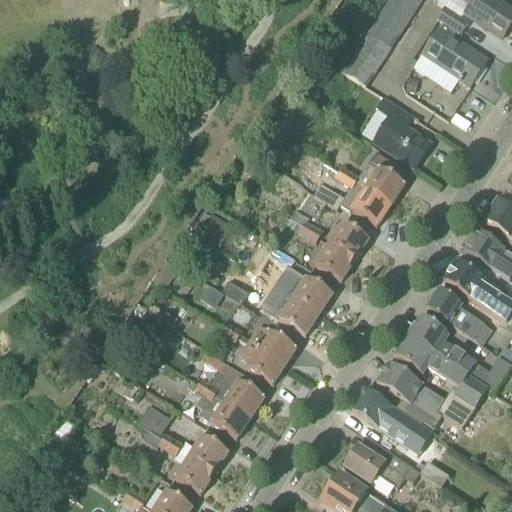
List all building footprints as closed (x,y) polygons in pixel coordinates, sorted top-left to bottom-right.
[(390,0),(341,75),(365,90),(423,0),(390,0)] [(501,43),(511,26),(511,15),(488,0),(455,0),(455,1),(469,10),(464,17),(488,33),(487,33),(501,43)] [(436,23),(454,35),(461,39),(468,27),(444,12),(436,23)] [(458,85),(469,92),(487,65),(439,34),(413,73),(450,97),(458,85)] [(418,85),(408,83),(405,96),(415,98),(418,85)] [(383,102),(362,137),(414,172),(429,149),(403,131),(410,120),(383,102)] [(366,175),(364,174),(359,183),(355,188),(365,194),(390,211),(404,190),(394,184),(401,173),(377,158),(366,175)] [(343,187),(350,177),(342,172),(335,182),(343,187)] [(347,201),(356,207),(351,215),(377,232),(390,211),(365,194),(355,188),(359,183),(350,177),(343,187),(352,193),(347,201)] [(310,198),(336,215),(344,204),(321,189),(320,191),(317,188),(310,198)] [(511,215),(497,206),(484,226),(511,245),(511,215)] [(309,224),(295,215),(289,224),(290,225),(302,232),(306,227),(309,224)] [(212,218),(198,239),(219,252),(232,231),(212,218)] [(287,231),(298,238),(299,237),(302,232),(290,225),(287,231)] [(306,227),(302,232),(299,237),(307,243),(314,232),(306,227)] [(354,266),(368,245),(342,228),(329,249),(354,266)] [(322,238),(314,232),(307,243),(316,248),(322,238)] [(503,254),(477,236),(463,256),(490,274),(508,287),(511,281),(511,263),(502,256),(503,254)] [(315,270),(340,287),(354,266),(329,249),(315,270)] [(483,284),(490,274),(463,256),(457,266),(483,284)] [(180,272),(167,263),(151,286),(164,294),(180,272)] [(443,286),(511,332),(511,310),(481,290),(484,285),(483,284),(457,266),(443,286)] [(318,321),(332,300),(306,283),(293,304),(318,321)] [(228,286),(221,297),(223,299),(241,310),(248,299),(228,286)] [(492,335),(459,313),(461,309),(438,294),(426,313),(482,350),(492,335)] [(292,304),(279,325),(304,342),(318,321),(293,304),(292,304)] [(481,389),(489,377),(475,368),(443,347),(448,340),(420,321),(407,341),(456,373),(481,389)] [(139,328),(130,322),(120,338),(129,343),(139,328)] [(228,341),(234,332),(225,326),(219,336),(228,341)] [(242,337),(234,332),(228,341),(236,347),(238,343),(242,337)] [(284,373),(296,355),(268,336),(265,341),(257,336),(248,349),(284,373)] [(117,338),(108,353),(121,362),(130,347),(117,338)] [(407,341),(394,362),(422,380),(427,372),(455,390),(445,405),(443,407),(468,423),(485,395),(486,392),(481,389),(456,373),(407,341)] [(244,372),(272,390),(284,373),(248,349),(238,343),(236,347),(230,356),(247,367),(244,372)] [(498,361),(511,370),(511,357),(508,355),(498,361)] [(238,387),(243,379),(224,368),(209,390),(218,396),(214,401),(250,425),(264,403),(238,387)] [(376,388),(402,405),(395,415),(394,416),(419,432),(421,428),(433,435),(442,422),(462,434),(468,423),(443,407),(445,405),(389,369),(376,388)] [(194,395),(203,401),(209,390),(201,385),(194,395)] [(132,402),(137,393),(131,389),(126,398),(132,402)] [(203,414),(198,421),(236,446),(250,425),(214,401),(218,396),(209,390),(203,401),(196,410),(203,414)] [(395,415),(365,395),(351,416),(378,434),(406,452),(418,460),(431,440),(419,432),(394,416),(395,415)] [(165,440),(162,438),(171,424),(150,409),(138,428),(150,436),(149,436),(162,445),(165,440)] [(63,423),(47,446),(59,454),(74,431),(63,423)] [(143,446),(156,454),(159,450),(167,456),(174,446),(165,440),(162,445),(149,436),(143,446)] [(214,479),(228,458),(202,441),(194,453),(185,447),(182,451),(174,446),(167,456),(175,461),(179,456),(214,479)] [(55,454),(45,447),(32,466),(42,473),(55,454)] [(381,467),(358,452),(344,474),(387,502),(394,490),(398,493),(404,484),(413,489),(420,479),(387,457),(381,467)] [(174,463),(184,469),(174,483),(200,500),(214,479),(179,456),(175,461),(174,463)] [(388,511),(384,509),(365,497),(350,488),(346,494),(335,487),(321,509),(325,511),(354,511),(356,509),(360,511),(388,511)] [(123,505),(131,511),(138,500),(129,495),(123,505)] [(190,511),(166,496),(155,511),(190,511)] [(144,511),(143,511),(146,506),(138,500),(131,511),(133,511),(144,511)]
